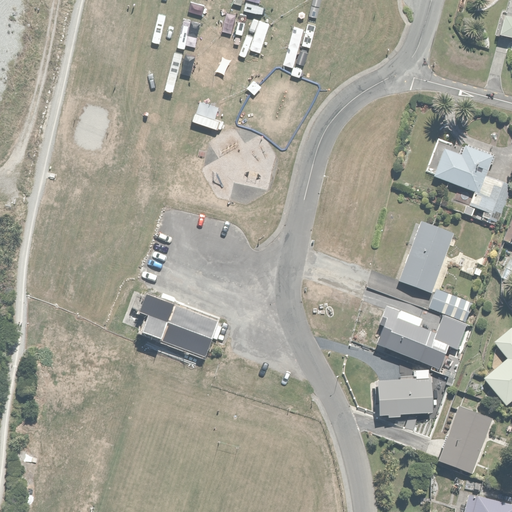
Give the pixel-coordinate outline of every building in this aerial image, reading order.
[(511,0),(508,0),(505,12),(502,11),(500,19),(501,19),(497,33),(511,37),(511,0)] [(446,150),(434,177),(473,193),(467,207),(465,206),(462,213),(500,229),(511,199),(511,185),(488,175),(494,158),(461,144),(457,155),(446,150)] [(511,214),(501,242),(511,245),(511,214)] [(452,234),(420,222),(397,282),(429,294),(452,234)] [(461,322),(469,302),(436,289),(428,309),(439,313),(461,322)] [(215,324),(148,302),(138,334),(204,356),(215,324)] [(461,322),(439,313),(433,328),(464,340),(470,325),(461,322)] [(439,335),(389,317),(387,316),(375,348),(430,367),(429,371),(442,376),(445,368),(441,366),(448,347),(436,343),(439,335)] [(506,360),(482,380),(472,376),(464,395),(482,401),(487,386),(504,408),(511,401),(511,331),(510,329),(493,343),(506,360)] [(428,378),(374,382),(377,419),(431,415),(428,378)] [(495,422),(455,407),(435,462),(475,477),(495,422)] [(511,511),(511,506),(466,495),(461,511),(511,511)]
